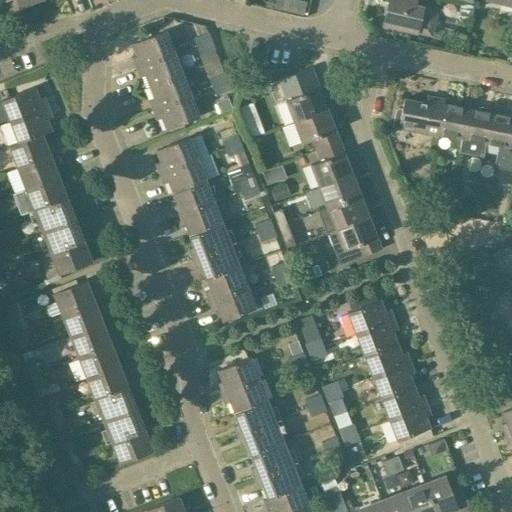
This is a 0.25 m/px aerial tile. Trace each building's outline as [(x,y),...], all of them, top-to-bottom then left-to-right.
[(302,13),(303,0),(271,0),(271,9),(302,13)] [(422,5),(422,9),(415,7),(416,0),(388,0),(383,26),(416,34),(431,38),(439,9),(422,5)] [(132,57),(136,67),(174,53),(165,31),(133,43),(137,55),(132,57)] [(192,39),(196,48),(212,42),(208,33),(192,39)] [(215,51),(212,42),(196,48),(199,56),(215,51)] [(182,74),(174,53),(136,67),(140,77),(145,75),(150,86),(182,74)] [(208,79),(211,87),(227,82),(224,73),(208,79)] [(191,95),(182,74),(150,86),(154,97),(149,100),(153,110),(191,95)] [(280,102),(285,101),(293,122),(330,108),(326,97),(321,99),(312,76),(290,85),(276,91),(280,102)] [(231,90),(227,82),(211,87),(215,96),(231,90)] [(1,102),(10,123),(48,108),(45,98),(38,100),(34,89),(1,102)] [(199,117),(191,95),(153,110),(158,124),(163,121),(167,130),(199,117)] [(392,129),(398,130),(432,137),(430,148),(436,149),(437,145),(445,105),(444,105),(445,101),(427,97),(425,105),(404,100),(402,110),(398,109),(395,111),(392,129)] [(249,101),(237,106),(249,135),(260,130),(249,101)] [(459,152),(460,153),(468,109),(445,105),(437,145),(460,149),(459,152)] [(10,123),(18,144),(42,135),(50,132),(46,121),(52,118),(48,108),(10,123)] [(302,143),(305,152),(315,148),(316,151),(337,142),(328,119),(334,117),(330,108),(293,122),(302,143)] [(479,110),(478,111),(468,109),(460,153),(483,157),(486,144),(486,145),(492,114),(488,113),(488,112),(487,110),(481,109),(479,110)] [(496,157),(497,157),(496,164),(498,168),(511,170),(511,118),(492,114),(486,145),(498,147),(496,157)] [(221,140),(225,149),(240,143),(237,134),(221,140)] [(9,147),(17,168),(55,154),(51,143),(46,145),(42,135),(18,144),(9,147)] [(156,164),(160,174),(197,159),(189,138),(156,150),(160,162),(156,164)] [(310,165),(318,187),(356,172),(352,162),(346,164),(337,142),(316,151),(320,161),(310,165)] [(244,152),(240,143),(225,149),(228,158),(244,152)] [(17,168),(26,190),(58,177),(54,166),(59,164),(55,154),(17,168)] [(205,180),(197,159),(160,174),(164,183),(168,182),(172,193),(205,180)] [(246,161),(225,171),(230,182),(251,172),(246,161)] [(318,187),(327,208),(358,196),(354,184),(359,182),(356,172),(318,187)] [(237,183),(241,191),(257,185),(253,176),(237,183)] [(26,190),(34,211),(71,196),(68,186),(63,188),(58,177),(26,190)] [(214,202),(205,180),(172,193),(177,205),(172,206),(176,217),(214,202)] [(285,182),(270,189),(275,203),(291,196),(285,182)] [(440,194),(451,197),(453,185),(442,183),(440,194)] [(260,194),(257,185),(241,191),(244,200),(260,194)] [(464,187),(453,185),(451,197),(462,199),(464,187)] [(34,211),(42,232),(74,220),(70,208),(75,206),(71,196),(34,211)] [(327,208),(335,229),(372,215),(368,205),(363,207),(358,196),(327,208)] [(222,223),(214,202),(176,217),(180,227),(184,225),(189,236),(222,223)] [(272,213),(278,227),(287,224),(281,209),(272,213)] [(340,265),(358,258),(380,250),(370,226),(375,224),(372,215),(335,229),(328,232),(340,265)] [(253,225),(257,234),(273,228),(269,219),(253,225)] [(42,232),(50,253),(88,239),(84,229),(79,231),(74,220),(42,232)] [(230,244),(222,223),(189,236),(193,247),(188,249),(192,259),(230,244)] [(295,245),(287,224),(278,227),(286,248),(295,245)] [(276,237),(273,228),(257,234),(261,243),(276,237)] [(91,249),(88,239),(50,253),(59,275),(91,263),(87,251),(91,249)] [(238,265),(230,244),(192,259),(196,269),(200,267),(205,278),(238,265)] [(270,267),(273,276),(290,270),(286,261),(270,267)] [(247,286),(238,265),(205,278),(209,289),(205,291),(209,301),(247,286)] [(293,279),(290,270),(273,276),(277,285),(293,279)] [(49,317),(61,313),(62,316),(99,300),(95,290),(90,293),(85,281),(53,294),(57,302),(45,306),(49,317)] [(255,309),(247,286),(209,301),(213,311),(217,309),(221,322),(255,309)] [(347,312),(356,334),(393,320),(389,310),(384,312),(376,292),(348,303),(351,311),(347,312)] [(62,316),(70,337),(102,324),(98,313),(103,310),(99,300),(62,316)] [(13,333),(22,329),(27,328),(18,303),(4,308),(13,333)] [(356,334),(364,355),(396,343),(391,332),(397,330),(393,320),(356,334)] [(70,337),(78,358),(116,343),(112,333),(106,335),(102,324),(70,337)] [(29,344),(22,329),(13,333),(19,348),(29,344)] [(289,339),(295,355),(303,351),(297,336),(289,339)] [(321,338),(306,344),(309,352),(324,346),(321,338)] [(78,358),(87,379),(119,367),(115,356),(120,354),(116,343),(78,358)] [(364,355),(372,377),(409,362),(406,353),(400,355),(396,343),(364,355)] [(328,356),(324,346),(309,352),(308,353),(311,362),(328,356)] [(22,354),(30,376),(39,372),(33,358),(34,358),(31,350),(22,354)] [(303,351),(295,355),(287,358),(291,366),(306,360),(303,351)] [(217,384),(220,394),(258,380),(250,358),(217,370),(222,382),(217,384)] [(306,360),(291,366),(294,375),(310,369),(306,360)] [(372,377),(380,398),(412,386),(408,375),(413,373),(409,362),(372,377)] [(87,379),(95,401),(133,386),(129,376),(123,378),(119,367),(87,379)] [(45,386),(39,372),(30,376),(38,397),(53,391),(51,384),(45,386)] [(267,401),(258,380),(220,394),(224,404),(230,402),(234,414),(267,401)] [(321,387),(325,396),(341,390),(337,381),(321,387)] [(95,401),(103,422),(135,409),(131,398),(136,396),(133,386),(95,401)] [(380,398),(388,419),(426,405),(422,395),(416,397),(412,386),(380,398)] [(344,398),(341,390),(325,396),(328,405),(344,398)] [(303,400),(307,409),(323,403),(319,394),(303,400)] [(47,402),(53,417),(62,413),(56,398),(47,402)] [(275,423),(267,401),(234,414),(238,425),(234,427),(238,437),(275,423)] [(326,411),(323,403),(307,409),(311,418),(326,411)] [(430,415),(426,405),(388,419),(397,441),(429,428),(425,417),(430,415)] [(502,425),(506,436),(511,433),(511,408),(502,412),(507,423),(502,425)] [(103,422),(111,443),(149,428),(145,419),(140,421),(135,409),(103,422)] [(68,428),(62,413),(53,417),(59,431),(68,428)] [(284,444),(275,423),(238,437),(242,448),(247,446),(251,457),(284,444)] [(354,423),(346,426),(339,429),(337,430),(340,438),(358,432),(354,423)] [(153,438),(149,428),(111,443),(119,464),(152,452),(147,440),(153,438)] [(361,441),(358,432),(340,438),(344,447),(361,441)] [(336,437),(329,439),(330,439),(320,443),(323,452),(340,445),(336,436),(336,437)] [(441,438),(414,447),(418,458),(445,449),(441,438)] [(64,444),(69,459),(78,455),(73,441),(64,444)] [(292,464),(284,444),(251,457),(255,467),(251,469),(254,479),(292,464)] [(343,454),(340,445),(323,452),(327,461),(343,454)] [(84,470),(78,455),(69,459),(75,473),(84,470)] [(398,455),(389,459),(394,473),(403,470),(398,455)] [(386,476),(394,473),(389,459),(381,462),(386,476)] [(258,489),(263,487),(268,499),(300,486),(292,464),(254,479),(258,489)] [(319,478),(324,491),(337,486),(332,473),(319,478)] [(462,486),(451,490),(445,476),(423,484),(433,511),(471,511),(471,509),(462,486)] [(433,511),(423,484),(402,492),(409,511),(433,511)] [(268,499),(272,510),(267,511),(296,511),(308,508),(300,486),(268,499)] [(337,486),(324,491),(322,492),(325,500),(340,494),(337,486)] [(409,511),(402,492),(380,500),(384,511),(409,511)] [(340,494),(325,500),(328,509),(343,503),(340,494)] [(189,511),(188,507),(183,509),(178,498),(146,510),(146,511),(189,511)] [(384,511),(380,500),(358,508),(359,509),(354,510),(350,499),(344,502),(347,511),(384,511)]
